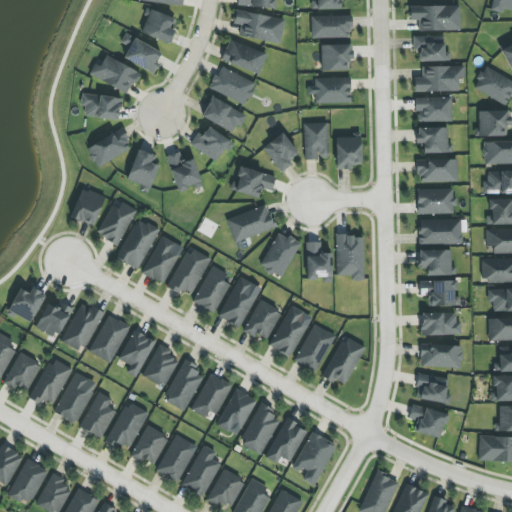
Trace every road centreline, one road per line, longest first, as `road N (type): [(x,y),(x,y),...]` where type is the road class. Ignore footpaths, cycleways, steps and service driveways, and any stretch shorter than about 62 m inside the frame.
road 1 (residential): [(327,511),(369,438),(386,384),(382,0)]
road 2 (residential): [(68,259),(369,438),(511,491)]
road 3 (residential): [(168,511),(0,414)]
road 4 (residential): [(158,118),(199,42),(210,0)]
